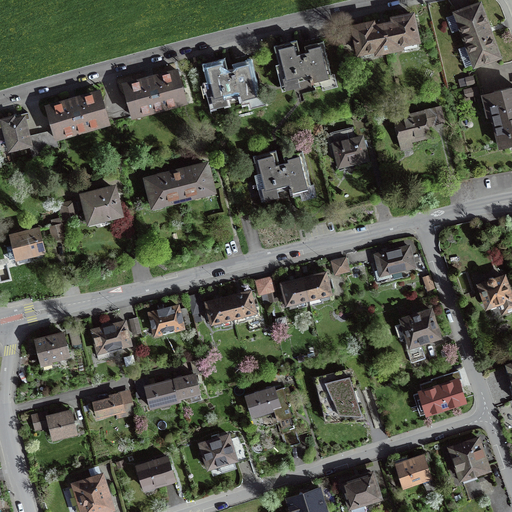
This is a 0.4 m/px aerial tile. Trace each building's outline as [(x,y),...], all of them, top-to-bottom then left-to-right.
[(455,13),(475,65),(499,56),(480,4),(455,13)] [(384,25),(389,50),(401,48),(400,44),(418,41),(412,14),(402,17),(393,18),(394,23),(384,25)] [(389,50),(384,25),(373,27),(373,23),(365,24),(353,27),(359,53),(376,49),(377,53),(389,50)] [(300,86),(298,81),(310,78),(311,84),(313,83),(314,86),(321,84),(323,90),(337,86),(334,74),(331,74),(323,41),(304,46),(305,49),(299,50),(297,40),(274,46),(282,78),(279,78),(282,91),(300,86)] [(228,104),(226,99),(238,96),(239,102),(242,101),(242,104),(249,102),(251,108),(265,104),(262,92),(260,92),(251,59),(232,64),(233,67),(227,68),(225,58),(202,64),(210,96),(207,96),(210,109),(228,104)] [(132,116),(186,102),(177,70),(123,85),(132,116)] [(511,87),(483,95),(487,113),(492,112),(501,147),(511,143),(511,87)] [(99,91),(47,107),(53,130),(56,138),(109,123),(99,91)] [(411,141),(430,136),(428,126),(444,122),(440,106),(423,110),(423,111),(394,119),(400,143),(401,149),(412,147),(411,141)] [(30,144),(28,137),(24,120),(30,118),(28,112),(12,117),(12,118),(0,120),(0,143),(8,142),(10,149),(29,144),(30,144)] [(315,134),(322,132),(320,124),(313,126),(315,134)] [(333,156),(337,155),(340,165),(355,161),(356,166),(367,163),(361,138),(354,139),(352,128),(332,133),(332,134),(328,135),(333,156)] [(44,149),(59,146),(56,138),(53,130),(40,134),(44,149)] [(44,149),(40,134),(28,137),(30,144),(29,144),(33,158),(46,155),(44,149)] [(263,194),(289,188),(290,194),(292,193),(293,196),(312,191),(302,151),(283,156),(285,162),(279,164),(276,150),(253,156),(263,194)] [(153,202),(163,199),(164,202),(202,193),(201,189),(211,187),(206,165),(147,179),(153,202)] [(89,217),(99,215),(100,218),(120,213),(113,188),(83,195),(89,217)] [(63,220),(78,216),(75,200),(59,204),(63,220)] [(53,240),(64,237),(61,223),(50,226),(53,240)] [(503,226),(506,236),(511,233),(509,225),(503,226)] [(506,236),(503,226),(494,228),(499,241),(507,238),(506,236)] [(17,257),(32,254),(34,259),(45,257),(38,229),(11,235),(17,257)] [(414,266),(409,246),(376,255),(380,269),(375,271),(377,280),(392,276),(390,272),(414,266)] [(342,258),(339,259),(342,272),(349,271),(346,257),(342,258)] [(335,274),(342,272),(339,259),(335,260),(332,261),(335,274)] [(331,293),(326,271),(315,274),(303,277),(309,299),(312,298),(314,304),(322,302),(322,300),(330,298),(329,294),(331,293)] [(264,278),(267,293),(276,291),(272,276),(268,277),(264,278)] [(309,299),(303,277),(291,280),(281,283),(286,304),(289,304),(290,308),(298,306),(299,308),(307,306),(305,300),(309,299)] [(430,277),(423,280),(427,294),(435,291),(430,277)] [(489,305),(500,301),(503,311),(511,308),(511,296),(504,277),(495,280),(494,278),(491,277),(488,280),(488,282),(480,285),(487,306),(489,305)] [(267,293),(264,278),(260,279),(255,280),(259,295),(267,293)] [(240,293),(228,296),(234,317),(237,317),(239,323),(247,321),(250,331),(263,328),(258,311),(256,312),(251,290),(240,293)] [(199,294),(188,297),(193,314),(204,311),(199,294)] [(234,317),(228,296),(216,299),(206,301),(211,323),(214,322),(215,327),(223,325),(223,327),(232,325),(230,318),(234,317)] [(183,327),(182,324),(190,323),(186,308),(179,310),(178,305),(170,307),(170,306),(158,309),(158,310),(150,312),(155,335),(174,330),(174,329),(183,327)] [(430,310),(402,319),(408,339),(404,340),(411,362),(425,358),(421,343),(430,340),(429,339),(439,336),(430,310)] [(130,319),(133,334),(141,332),(137,317),(130,319)] [(130,344),(125,321),(92,330),(98,351),(105,349),(105,350),(130,344)] [(35,340),(42,364),(70,357),(63,333),(35,340)] [(204,372),(201,359),(191,361),(193,369),(198,367),(199,373),(204,372)] [(368,422),(350,369),(313,377),(326,421),(368,422)] [(459,370),(446,374),(449,382),(458,379),(462,378),(459,370)] [(280,374),(284,386),(290,384),(286,373),(280,374)] [(175,379),(180,400),(180,397),(199,393),(199,394),(200,394),(195,374),(175,379)] [(427,413),(464,401),(458,379),(449,382),(446,374),(431,379),(431,381),(420,384),(422,391),(420,392),(427,412),(427,413)] [(180,400),(175,379),(150,385),(148,379),(135,382),(138,392),(146,390),(151,407),(180,400)] [(254,415),(278,407),(279,407),(274,390),(273,387),(247,396),(254,415)] [(285,387),(274,390),(279,407),(278,407),(280,413),(278,414),(279,417),(277,418),(287,448),(291,447),(292,449),(294,448),(293,447),(301,445),(290,414),(293,413),(285,387)] [(420,392),(413,394),(420,415),(427,412),(420,392)] [(98,415),(122,409),(119,394),(111,396),(112,398),(95,402),(98,415)] [(130,413),(128,407),(122,409),(116,410),(118,416),(130,413)] [(32,416),(34,424),(36,429),(50,425),(53,438),(76,432),(71,411),(48,416),(47,412),(32,416)] [(208,441),(209,445),(202,447),(208,467),(219,464),(222,472),(237,468),(234,459),(236,458),(228,434),(208,441)] [(450,447),(462,483),(490,473),(484,454),(487,453),(484,444),(481,445),(478,438),(450,447)] [(431,476),(425,455),(396,464),(402,485),(421,479),(431,476)] [(137,466),(144,488),(174,479),(167,456),(137,466)] [(352,511),(354,511),(366,508),(364,501),(379,496),(372,473),(343,482),(352,511)] [(110,498),(105,483),(104,483),(101,475),(75,484),(83,511),(93,511),(111,506),(109,498),(110,498)] [(434,488),(431,476),(421,479),(427,491),(434,488)] [(292,511),(326,511),(319,489),(288,499),(292,511)]
